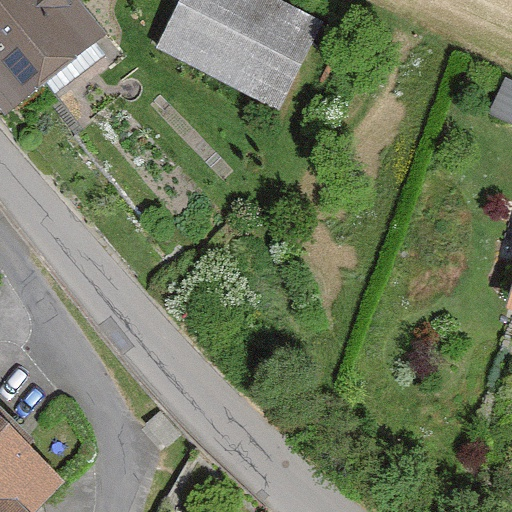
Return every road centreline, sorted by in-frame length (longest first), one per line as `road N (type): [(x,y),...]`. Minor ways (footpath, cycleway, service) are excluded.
road 1 (tertiary): [(0,167),(322,511)]
road 2 (residential): [(0,239),(101,381),(126,449),(116,511)]
